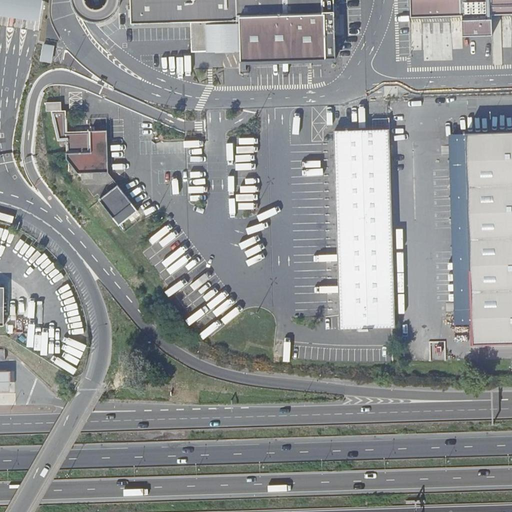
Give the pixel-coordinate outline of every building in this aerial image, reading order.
[(0,0),(0,15),(12,17),(39,21),(42,0),(0,0)] [(72,0),(72,2),(73,5),(75,9),(78,13),(80,17),(84,19),(88,21),(93,22),(96,22),(97,22),(101,21),(105,20),(108,18),(112,16),(116,11),(118,5),(119,0),(72,0)] [(333,0),(129,0),(131,24),(190,22),(191,52),(237,51),(238,51),(238,63),(335,59),(333,0)] [(511,0),(410,0),(411,17),(462,16),(463,36),(492,35),(492,15),(511,13),(511,0)] [(43,44),(41,60),(51,62),(54,46),(43,44)] [(51,111),(57,141),(66,141),(66,159),(77,173),(108,172),(106,131),(66,132),(65,111),(61,111),(61,102),(46,102),(46,111),(51,111)] [(334,131),(340,329),(395,328),(389,129),(334,131)] [(472,324),(472,345),(511,344),(511,132),(466,134),(472,324)] [(454,325),(472,324),(466,134),(449,135),(454,325)] [(118,224),(138,210),(120,183),(100,197),(118,224)] [(0,391),(10,391),(10,371),(0,371),(0,391)]
